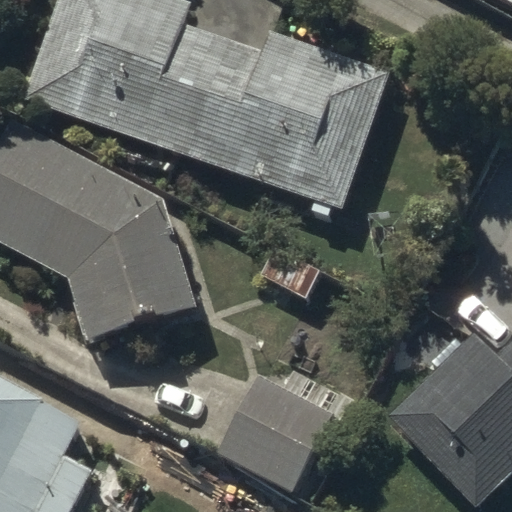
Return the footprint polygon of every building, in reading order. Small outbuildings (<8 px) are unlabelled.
[(193,13),(157,0),(64,0),(26,106),(337,218),(386,83),(275,42),(267,63),(186,34),(193,13)] [(166,210),(14,128),(0,156),(0,250),(71,287),(90,348),(199,318),(166,210)] [(320,278),(275,255),(262,281),(306,304),(320,278)] [(480,511),(511,482),(511,356),(500,367),(477,342),(392,421),(475,511),(480,511)] [(89,431),(0,385),(0,511),(79,511),(96,479),(71,466),(89,431)] [(336,423),(262,385),(223,459),(297,497),(336,423)]
